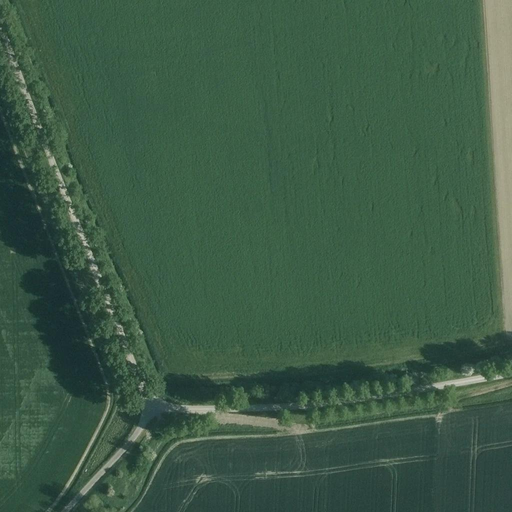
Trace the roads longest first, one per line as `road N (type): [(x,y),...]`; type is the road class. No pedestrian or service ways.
road 1 (unclassified): [(149,414),(14,67)]
road 2 (unclassified): [(149,414),(352,404),(511,373)]
road 3 (unclassified): [(60,511),(149,414)]
